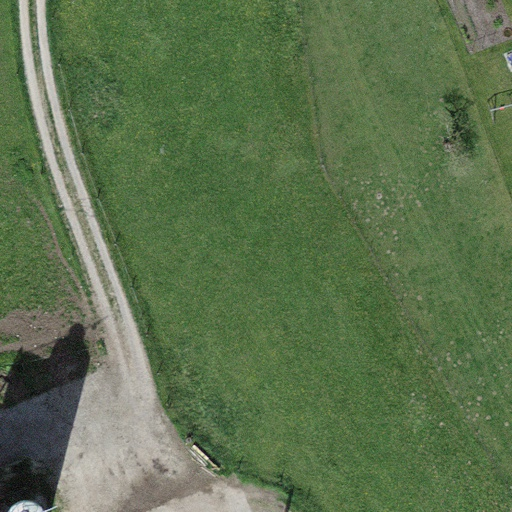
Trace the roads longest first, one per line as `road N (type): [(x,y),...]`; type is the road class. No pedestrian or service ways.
road 1 (track): [(31,0),(52,164),(142,434),(109,511)]
road 2 (track): [(0,458),(46,453),(123,480),(242,496),(260,511)]
